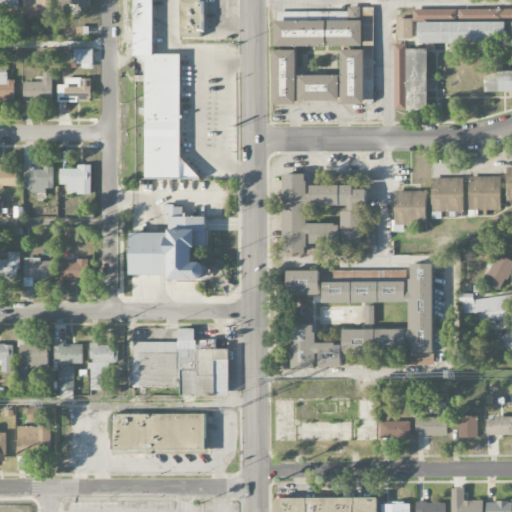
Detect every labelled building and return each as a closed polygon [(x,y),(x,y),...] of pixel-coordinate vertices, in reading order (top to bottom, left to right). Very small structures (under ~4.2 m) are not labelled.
[(0,0),(0,8),(18,8),(17,0),(0,0)] [(43,16),(43,10),(50,10),(50,0),(23,0),(23,15),(43,16)] [(89,0),(57,0),(57,11),(70,11),(70,7),(90,7),(89,0)] [(145,56),(144,179),(197,179),(197,163),(180,163),(180,55),(153,55),(153,0),(133,0),(133,56),(145,56)] [(179,0),(180,38),(203,38),(202,0),(179,0)] [(275,21),(275,47),(362,46),(362,8),(348,8),(348,21),(275,21)] [(511,9),(413,9),(413,22),(418,22),(418,43),(506,43),(506,22),(469,22),(469,16),(502,16),(502,21),(511,20),(511,9)] [(396,39),(413,39),(413,19),(397,19),(396,39)] [(404,44),(394,45),(395,111),(405,110),(404,44)] [(92,49),(73,50),(74,64),(93,64),(92,49)] [(406,49),(407,111),(429,110),(427,49),(406,49)] [(297,51),(274,50),(273,104),(296,105),(297,51)] [(342,104),(365,104),(364,50),(341,50),(342,104)] [(0,101),(15,101),(14,81),(7,81),(7,67),(0,67),(0,101)] [(366,103),(374,102),(373,70),(365,71),(366,103)] [(511,71),(485,72),(486,93),(511,92),(511,71)] [(51,101),(51,73),(42,73),(42,82),(23,82),(23,101),(51,101)] [(340,101),(339,75),(298,76),(298,102),(340,101)] [(58,85),(57,101),(90,102),(90,79),(64,78),(64,85),(58,85)] [(0,187),(17,187),(17,165),(0,165),(0,187)] [(59,169),(60,185),(67,185),(67,196),(91,195),(91,166),(77,166),(77,169),(59,169)] [(53,191),(53,169),(24,169),(24,191),(53,191)] [(283,253),(308,253),(308,244),(341,244),(341,224),(306,224),(306,174),(283,174),(283,253)] [(373,174),(346,174),(346,184),(373,185),(373,174)] [(501,177),(468,177),(469,211),(501,210),(501,177)] [(432,212),(464,211),(463,178),(431,179),(432,212)] [(366,187),(310,187),(310,207),(342,207),(342,244),(362,244),(362,217),(366,217),(366,187)] [(427,192),(396,191),(395,231),(404,232),(404,226),(426,226),(427,192)] [(131,233),(170,233),(170,217),(165,217),(165,204),(176,204),(176,206),(183,206),(183,216),(207,216),(207,229),(209,229),(209,248),(194,248),(194,263),(202,263),(205,266),(207,270),(207,274),(205,278),(202,281),(170,281),(170,275),(131,275),(131,233)] [(375,247),(375,219),(363,219),(363,247),(375,247)] [(8,253),(8,260),(0,259),(0,278),(19,278),(19,253),(8,253)] [(511,269),(511,261),(494,253),(487,268),(490,269),(485,281),(502,290),(511,269)] [(25,279),(54,279),(53,259),(24,260),(25,279)] [(89,261),(60,260),(60,279),(89,280),(89,261)] [(292,369),(317,368),(342,368),(341,355),(408,354),(434,354),(433,264),(408,265),(408,271),(385,271),(385,281),(381,281),(381,271),(323,272),(323,303),(409,302),(410,329),(343,330),(343,344),(315,344),(315,325),(292,326),(292,369)] [(288,271),(287,295),(320,296),(320,271),(288,271)] [(464,314),(478,313),(479,322),(507,321),(506,298),(463,300),(464,314)] [(374,306),(363,306),(363,322),(374,322),(374,306)] [(499,340),(511,352),(511,328),(499,340)] [(229,396),(229,349),(215,350),(215,340),(196,340),(196,329),(178,329),(179,342),(133,342),(134,388),(181,388),(181,396),(229,396)] [(83,364),(83,345),(64,345),(64,343),(54,343),(55,360),(59,360),(59,391),(73,391),(73,364),(83,364)] [(48,368),(47,344),(20,344),(20,369),(48,368)] [(90,390),(101,391),(102,369),(109,369),(109,363),(117,363),(117,345),(91,344),(90,362),(90,390)] [(375,355),(342,356),(343,367),(376,365),(375,355)] [(430,355),(413,356),(413,365),(430,365),(430,355)] [(111,415),(111,451),(205,450),(204,414),(111,415)] [(478,437),(478,416),(459,416),(460,438),(478,437)] [(511,417),(487,417),(486,435),(511,435),(511,417)] [(447,418),(416,418),(416,435),(447,435),(447,418)] [(410,438),(410,421),(380,422),(380,438),(410,438)] [(18,457),(29,456),(28,448),(47,447),(46,426),(17,427),(18,457)] [(483,511),(483,501),(465,501),(465,489),(451,489),(451,511),(483,511)] [(377,511),(378,498),(274,499),(274,511),(377,511)] [(511,511),(511,501),(486,502),(486,511),(511,511)] [(445,511),(446,503),(416,502),(416,511),(445,511)]
